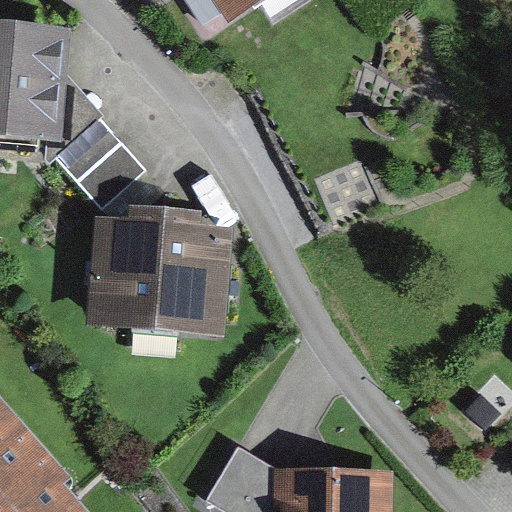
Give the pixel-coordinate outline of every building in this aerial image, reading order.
[(216,0),(226,15),(250,0),(216,0)] [(0,39),(0,139),(48,144),(56,45),(0,39)] [(219,239),(107,233),(102,330),(213,336),(219,239)] [(0,511),(39,511),(54,499),(63,490),(0,420),(0,511)] [(383,511),(384,490),(282,488),(281,511),(383,511)] [(65,511),(54,499),(39,511),(65,511)]
